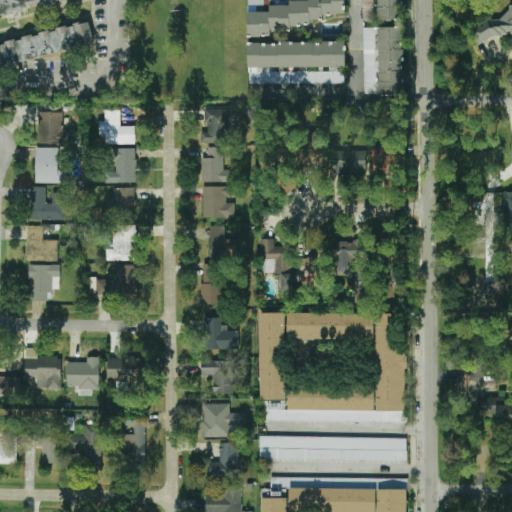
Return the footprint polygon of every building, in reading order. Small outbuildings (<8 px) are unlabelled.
[(69,0),(0,19),(0,0),(69,0)] [(247,0),(248,37),(271,36),(270,31),(290,30),(290,25),(311,25),(311,20),(325,19),(325,14),(345,13),(344,0),(247,0)] [(373,0),(362,0),(363,20),(374,20),(373,0)] [(403,0),(378,0),(379,21),(404,20),(403,0)] [(511,5),(506,5),(507,19),(473,21),(474,39),(511,37),(511,5)] [(0,46),(88,21),(94,42),(0,68),(0,46)] [(364,28),(364,95),(404,95),(403,28),(364,28)] [(248,42),(248,67),(346,68),(346,43),(248,42)] [(296,83),(345,84),(345,73),(283,71),(283,69),(251,68),(250,102),(259,103),(260,98),(266,98),(276,98),(276,101),(296,102),(296,83)] [(228,109),(203,109),(203,130),(201,130),(202,143),(228,143),(228,109)] [(135,144),(136,126),(121,126),(121,110),(105,110),(105,121),(100,121),(99,135),(105,135),(105,144),(135,144)] [(71,129),(63,129),(63,112),(39,112),(39,144),(71,145),(71,129)] [(324,165),(323,145),(301,146),(302,166),(324,165)] [(386,146),(370,146),(371,175),(399,174),(399,153),(386,153),(386,146)] [(234,182),(234,170),(224,170),(224,147),(207,147),(208,158),(203,158),(203,182),(234,182)] [(67,184),(67,170),(58,170),(59,148),(36,148),(35,183),(67,184)] [(137,182),(136,148),(109,149),(110,183),(137,182)] [(367,151),(333,150),(333,174),(366,175),(367,151)] [(203,218),(235,218),(235,203),(227,203),(227,196),(234,196),(234,186),(203,187),(203,218)] [(67,220),(67,193),(52,192),(52,203),(46,203),(46,187),(30,187),(30,220),(67,220)] [(136,212),(135,187),(113,188),(114,213),(136,212)] [(138,260),(137,225),(114,225),(114,249),(106,250),(106,261),(138,260)] [(58,261),(58,240),(43,240),(43,226),(27,226),(26,261),(58,261)] [(225,226),(210,226),(210,259),(241,260),(241,239),(225,239),(225,226)] [(292,291),(293,272),(292,272),(292,247),(275,246),(275,239),(259,239),(259,273),(281,273),(281,291),(292,291)] [(354,275),(354,259),(364,258),(363,240),(337,241),(338,275),(354,275)] [(223,304),(223,264),(202,264),(202,304),(223,304)] [(52,289),(60,289),(60,265),(29,265),(29,301),(52,301),(52,289)] [(116,266),(117,295),(139,294),(138,265),(116,266)] [(110,279),(96,280),(97,295),(110,295),(110,279)] [(377,386),(286,386),(286,339),(374,339),(374,313),(260,313),(260,422),(404,422),(404,314),(377,314),(377,386)] [(224,318),(206,318),(206,349),(239,349),(239,331),(224,331),(224,318)] [(61,356),(38,357),(38,348),(25,348),(26,389),(62,388),(61,356)] [(99,390),(100,358),(87,357),(87,363),(68,362),(67,386),(79,386),(79,395),(92,396),(92,390),(99,390)] [(107,380),(142,381),(143,359),(108,358),(107,380)] [(201,361),(201,376),(213,376),(213,394),(233,394),(234,361),(201,361)] [(0,377),(0,396),(21,396),(21,377),(0,377)] [(230,404),(202,404),(203,437),(230,437),(230,424),(246,424),(245,413),(230,413),(230,404)] [(147,413),(125,413),(125,426),(134,426),(134,434),(121,434),(121,464),(146,464),(147,413)] [(0,463),(18,464),(19,434),(3,433),(3,422),(0,421),(0,463)] [(102,425),(83,425),(83,435),(66,434),(66,453),(86,453),(86,463),(101,463),(102,425)] [(42,446),(43,464),(60,463),(60,435),(36,436),(37,447),(42,446)] [(407,438),(260,436),(259,460),(407,462),(407,438)] [(219,443),(220,462),(209,462),(209,479),(240,478),(240,443),(219,443)] [(253,511),(242,511),(242,485),(224,485),(224,497),(207,497),(206,511),(253,511)]
